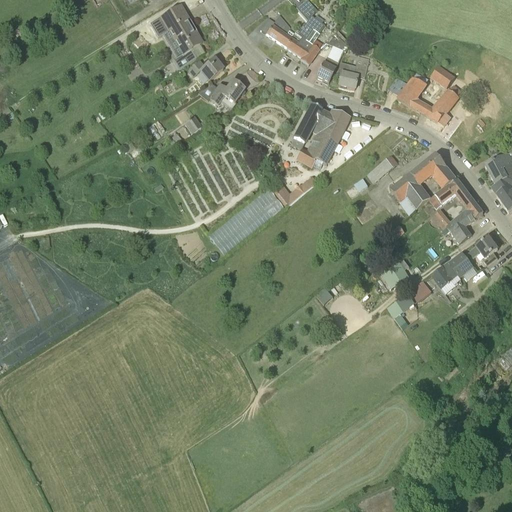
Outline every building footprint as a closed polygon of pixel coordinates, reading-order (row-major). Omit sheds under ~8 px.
[(136,0),(93,0),(112,31),(123,24),(122,22),(134,14),(131,9),(139,4),(136,0)] [(296,10),(307,23),(311,19),(316,12),(307,1),(296,10)] [(180,8),(151,26),(159,39),(169,33),(183,56),(172,62),(178,72),(196,60),(191,52),(191,51),(202,45),(195,34),(193,35),(186,24),(189,23),(180,8)] [(260,32),(286,50),(299,32),(294,35),(288,31),(289,29),(291,28),(281,16),(279,18),(274,24),(268,20),(260,32)] [(299,32),(286,50),(302,61),(300,63),(308,69),(319,52),(306,43),(313,33),(318,36),(324,28),(311,19),(307,23),(306,26),(299,32)] [(353,28),(346,24),(341,32),(348,36),(353,28)] [(334,34),(326,45),(343,53),(344,53),(345,54),(348,48),(334,34)] [(134,44),(141,51),(149,43),(142,36),(134,44)] [(358,58),(356,68),(340,65),(337,78),(340,78),(338,88),(354,92),(357,80),(364,82),(369,61),(358,58)] [(326,59),(324,65),(322,65),(315,80),(328,86),(338,65),(326,59)] [(208,83),(208,84),(223,72),(214,61),(204,70),(199,64),(188,73),(193,79),(196,76),(204,86),(208,83)] [(441,66),(430,81),(445,92),(455,79),(448,74),(449,72),(441,66)] [(446,115),(458,100),(457,100),(461,93),(453,88),(432,113),(414,102),(427,82),(416,75),(408,87),(397,102),(415,112),(438,125),(443,129),(450,119),(446,115)] [(179,80),(172,85),(176,91),(183,86),(179,80)] [(235,105),(234,105),(244,92),(232,83),(225,92),(219,87),(209,101),(217,107),(220,104),(231,112),(235,105)] [(291,146),(301,151),(302,150),(310,133),(315,135),(306,153),(304,151),(297,163),(310,170),(312,168),(319,171),(322,165),(326,167),(327,165),(349,120),(331,113),(330,117),(311,108),(291,146)] [(191,136),(201,129),(193,119),(184,126),(191,136)] [(182,142),(176,136),(171,140),(177,146),(182,142)] [(129,141),(120,147),(126,156),(135,150),(129,141)] [(496,162),(485,168),(495,187),(498,186),(506,182),(501,174),(511,167),(508,162),(510,160),(508,156),(496,162)] [(395,189),(391,192),(410,217),(431,200),(421,186),(433,177),(443,192),(456,182),(444,168),(436,157),(405,181),(395,189)] [(492,190),(491,190),(509,215),(511,212),(511,167),(501,174),(506,182),(498,186),(498,187),(492,190)] [(366,178),(372,186),(380,180),(373,172),(366,178)] [(364,179),(346,190),(351,198),(369,188),(364,179)] [(397,179),(388,185),(391,189),(399,184),(397,179)] [(457,197),(463,205),(470,213),(451,227),(441,212),(436,216),(430,221),(437,230),(440,228),(443,233),(447,230),(453,238),(451,238),(457,246),(459,248),(471,238),(465,229),(483,216),(457,183),(431,201),(437,210),(457,197)] [(295,190),(301,198),(307,193),(301,185),(295,190)] [(256,228),(283,210),(271,192),(209,235),(222,253),(251,234),(250,232),(256,228)] [(405,236),(399,228),(389,235),(395,243),(405,236)] [(465,253),(462,255),(468,264),(480,255),(485,261),(483,263),(487,269),(497,261),(493,255),(498,252),(489,240),(467,256),(465,253)] [(468,264),(462,255),(433,276),(442,289),(451,283),(452,283),(458,278),(459,280),(473,270),(468,264)] [(391,270),(401,286),(409,281),(404,273),(399,265),(391,270)] [(427,281),(422,285),(421,285),(407,296),(414,306),(431,294),(428,290),(432,287),(427,281)] [(350,282),(345,286),(352,294),(357,290),(350,282)] [(326,305),(333,299),(325,291),(319,297),(326,305)] [(503,294),(496,299),(504,310),(511,305),(503,294)] [(479,312),(491,328),(499,321),(488,306),(479,312)] [(509,367),(511,364),(511,349),(502,359),(509,367)] [(479,399),(474,403),(478,409),(483,405),(479,399)]
